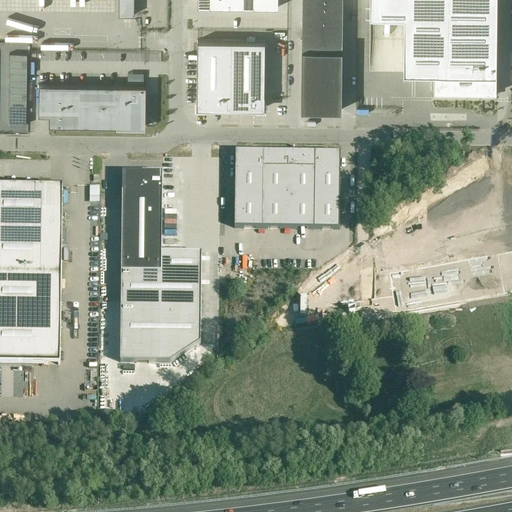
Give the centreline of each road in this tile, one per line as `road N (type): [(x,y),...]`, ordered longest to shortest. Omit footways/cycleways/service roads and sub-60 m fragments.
road 1 (unclassified): [(175,133),(511,138)]
road 2 (motorway): [(511,476),(285,511)]
road 3 (unclassified): [(0,142),(159,144),(175,133)]
road 4 (unclassified): [(175,133),(176,0)]
